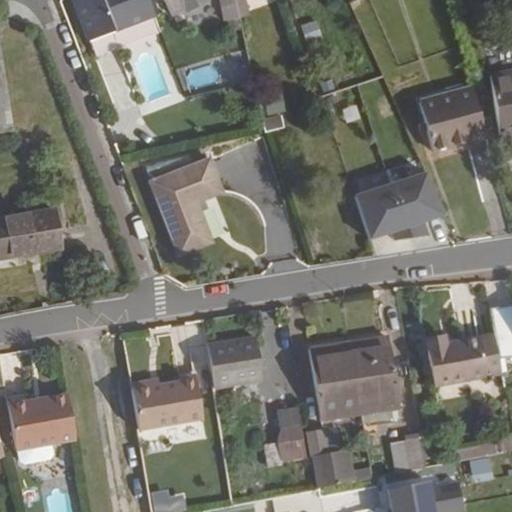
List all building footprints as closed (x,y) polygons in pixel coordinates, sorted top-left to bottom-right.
[(150,0),(71,0),(87,44),(157,19),(150,0)] [(234,0),(163,0),(171,16),(184,10),(186,13),(209,1),(208,0),(219,0),(224,21),(239,18),(234,0)] [(0,132),(12,131),(0,54),(0,132)] [(511,134),(511,72),(489,76),(499,137),(511,134)] [(486,137),(472,88),(419,102),(432,152),(486,137)] [(316,104),(312,91),(302,95),(307,108),(316,104)] [(284,128),(281,115),(261,120),(264,133),(284,128)] [(224,194),(209,157),(148,180),(178,258),(213,245),(197,204),(224,194)] [(444,217),(429,173),(357,198),(372,242),(444,217)] [(0,260),(62,250),(56,208),(0,217),(0,260)] [(511,307),(489,310),(494,334),(499,358),(511,356),(511,307)] [(501,374),(499,358),(494,334),(479,337),(479,333),(458,337),(459,338),(444,342),(444,340),(425,343),(433,386),(501,374)] [(400,418),(386,335),(349,341),(362,416),(363,424),(400,418)] [(263,381),(256,338),(208,346),(215,389),(263,381)] [(362,416),(349,341),(310,347),(322,422),(362,416)] [(204,418),(197,380),(135,391),(141,429),(204,418)] [(76,440),(67,394),(6,404),(15,452),(16,452),(51,445),(76,440)] [(305,425),(302,406),(275,410),(279,428),(280,428),(300,425),(300,426),(305,425)] [(300,426),(300,425),(280,428),(276,442),(276,443),(280,459),(306,456),(300,426)] [(337,426),(306,432),(310,453),(341,447),(337,426)] [(425,468),(419,438),(419,433),(404,436),(404,441),(390,444),(395,474),(425,468)] [(510,453),(507,438),(452,448),(455,463),(510,453)] [(280,459),(276,443),(261,446),(267,468),(281,466),(280,459)] [(50,460),(54,455),(51,445),(16,452),(18,462),(23,465),(50,460)] [(353,481),(347,452),(313,459),(318,487),(353,481)] [(372,478),(370,468),(353,471),(355,481),(372,478)] [(345,489),(320,498),(324,511),(325,511),(349,504),(345,489)]
